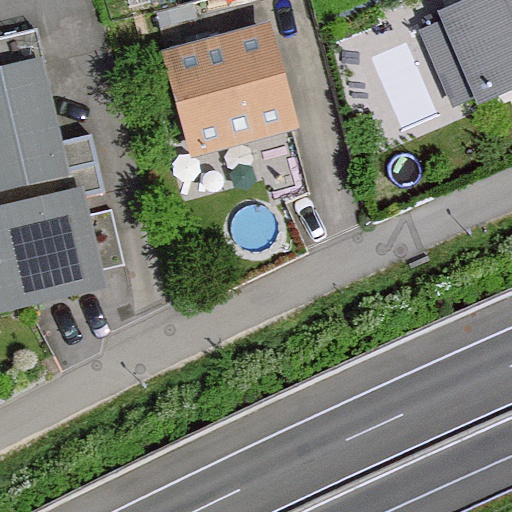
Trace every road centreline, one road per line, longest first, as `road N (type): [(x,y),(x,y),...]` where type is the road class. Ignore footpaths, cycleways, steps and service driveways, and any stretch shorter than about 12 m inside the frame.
road 1 (residential): [(0,440),(511,192)]
road 2 (motorway): [(511,366),(192,511)]
road 3 (motorway): [(345,511),(511,435)]
